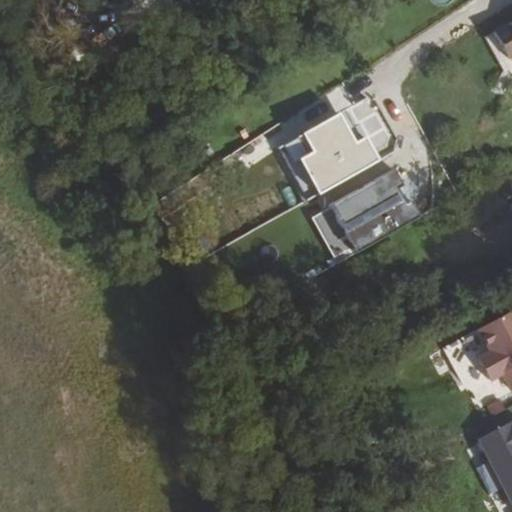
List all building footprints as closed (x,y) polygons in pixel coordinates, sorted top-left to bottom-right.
[(328,20),(337,15),(330,4),(321,10),(328,20)] [(318,26),(326,22),(319,11),(312,16),(318,26)] [(511,31),(494,43),(511,72),(511,31)] [(511,313),(476,332),(488,355),(475,362),(486,383),(500,376),(509,394),(511,392),(511,313)] [(511,427),(481,444),(511,506),(511,427)]
